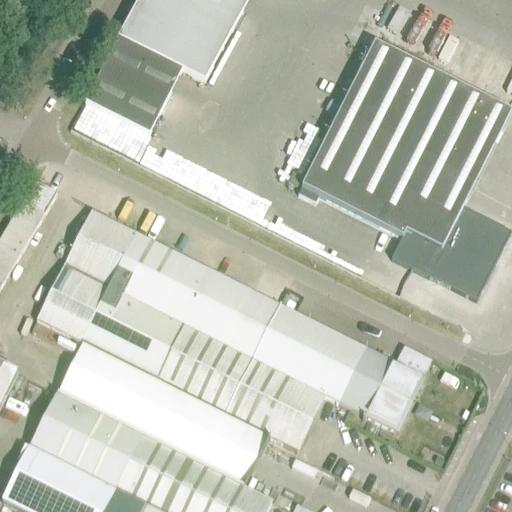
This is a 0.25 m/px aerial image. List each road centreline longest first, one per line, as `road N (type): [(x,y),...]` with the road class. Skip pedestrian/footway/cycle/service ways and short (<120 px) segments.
road 1 (unclassified): [(511,378),(33,136)]
road 2 (unclassified): [(33,136),(115,0)]
road 3 (tertiary): [(456,511),(511,401)]
